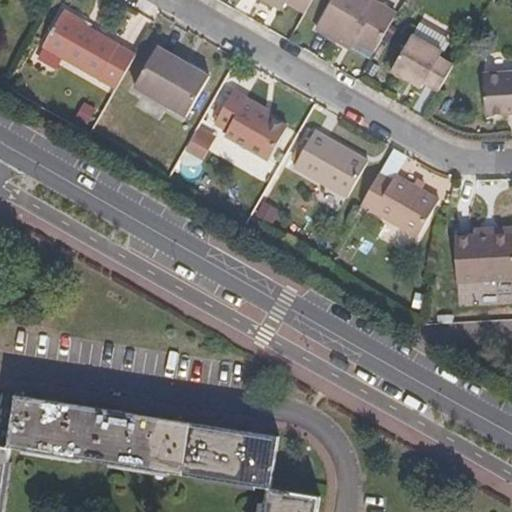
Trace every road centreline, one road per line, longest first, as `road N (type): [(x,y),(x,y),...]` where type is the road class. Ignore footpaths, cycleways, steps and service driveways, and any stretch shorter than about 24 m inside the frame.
road 1 (tertiary): [(475,424),(0,152)]
road 2 (residential): [(178,0),(436,147),(511,152)]
